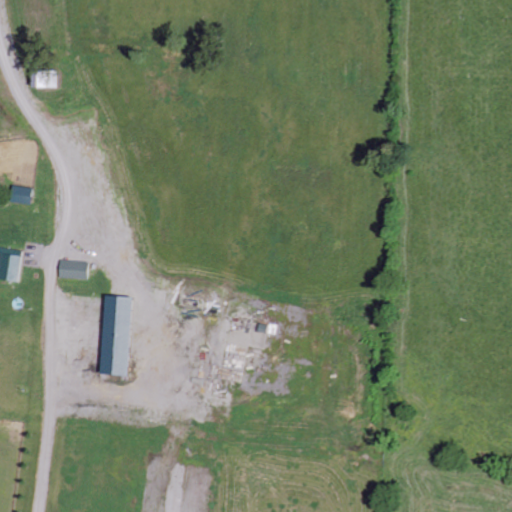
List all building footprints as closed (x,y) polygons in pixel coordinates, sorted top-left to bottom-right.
[(34,73),(34,90),(59,90),(59,72),(34,73)] [(33,206),(35,190),(14,187),(12,204),(33,206)] [(0,280),(21,283),(24,257),(0,255),(0,256),(0,280)] [(89,281),(90,263),(62,263),(61,280),(89,281)] [(130,378),(136,300),(109,298),(103,376),(130,378)]
